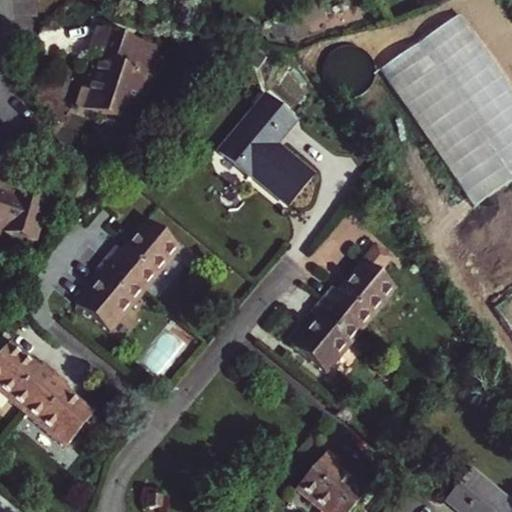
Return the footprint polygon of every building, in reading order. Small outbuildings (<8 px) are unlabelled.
[(473,204),(511,179),(511,85),(465,12),(383,64),(473,204)] [(126,119),(132,89),(138,90),(140,84),(146,81),(147,77),(142,75),(142,74),(140,75),(125,71),(134,41),(93,29),(84,59),(93,61),(84,92),(80,90),(74,110),(78,112),(84,109),(114,117),(126,119)] [(274,156),(267,150),(271,146),(292,120),(263,96),(218,150),(247,175),(285,206),(309,178),(278,152),(274,156)] [(274,156),(278,152),(271,146),(267,150),(274,156)] [(244,178),(247,175),(218,150),(215,154),(244,178)] [(6,239),(34,246),(46,202),(19,195),(18,198),(12,196),(14,189),(0,185),(0,238),(1,234),(7,236),(6,239)] [(106,258),(145,291),(180,248),(146,220),(121,249),(116,246),(106,258)] [(76,303),(110,332),(145,291),(106,258),(95,270),(100,274),(76,303)] [(325,301),(365,334),(400,292),(367,264),(341,294),(335,289),(325,301)] [(296,348),(329,377),(365,334),(325,301),(314,314),(320,319),(296,348)] [(0,356),(0,395),(22,414),(54,375),(42,366),(38,371),(9,346),(0,356)] [(65,450),(93,417),(63,392),(67,387),(54,375),(22,414),(65,450)] [(292,491),(317,511),(344,511),(362,491),(333,466),(338,461),(326,450),(292,491)] [(511,511),(511,504),(472,470),(445,499),(460,511),(511,511)] [(158,509),(172,509),(172,497),(158,496),(158,509)]
